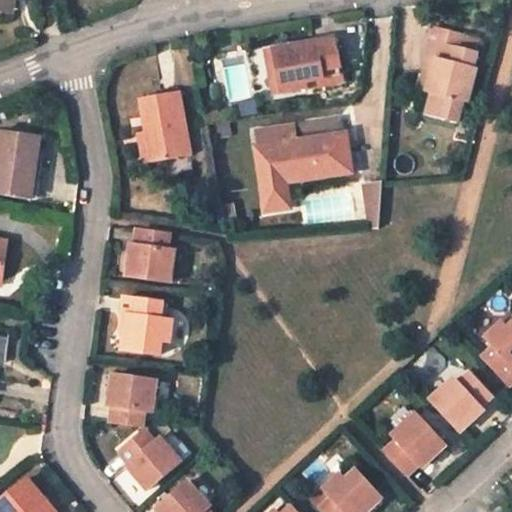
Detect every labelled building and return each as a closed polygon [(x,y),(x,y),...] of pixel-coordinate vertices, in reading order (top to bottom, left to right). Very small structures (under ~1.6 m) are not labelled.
[(0,0),(0,10),(12,13),(14,0),(0,0)] [(452,120),(457,100),(463,101),(472,67),(470,66),(474,51),(457,47),(460,34),(431,26),(424,57),(432,58),(424,91),(428,93),(423,113),(452,120)] [(303,83),(339,78),(333,42),(275,51),(281,92),(303,89),(303,83)] [(267,52),(274,93),(281,92),(275,51),(267,52)] [(432,58),(424,57),(416,90),(424,91),(432,58)] [(339,78),(303,83),(303,89),(305,99),(342,93),(339,78)] [(191,152),(179,89),(140,97),(146,131),(151,160),(191,152)] [(206,122),(221,120),(219,106),(203,108),(206,122)] [(351,173),(345,134),(343,134),(341,119),(255,132),(257,148),(256,148),(265,211),(288,208),(286,194),(284,184),(351,173)] [(151,160),(146,131),(139,133),(144,161),(151,160)] [(0,132),(0,195),(27,200),(31,166),(35,166),(39,139),(0,132)] [(380,195),(368,196),(366,231),(378,230),(380,195)] [(173,252),(169,252),(171,235),(139,230),(137,247),(132,246),(127,278),(168,284),(173,252)] [(166,316),(158,315),(159,302),(121,296),(118,312),(126,313),(123,333),(120,349),(157,355),(160,339),(168,340),(171,317),(166,316)] [(159,302),(158,315),(166,316),(167,303),(159,302)] [(118,312),(115,332),(123,333),(126,313),(118,312)] [(511,315),(510,314),(497,326),(504,333),(511,326),(511,315)] [(511,326),(504,333),(497,326),(484,339),(488,344),(477,354),(507,387),(511,382),(511,326)] [(456,379),(449,372),(425,395),(459,432),(484,408),(479,404),(492,391),(469,367),(456,379)] [(110,406),(115,407),(114,422),(143,426),(145,411),(151,411),(155,379),(116,373),(110,406)] [(388,430),(395,438),(382,450),(404,474),(418,461),(422,465),(445,445),(411,410),(388,430)] [(124,464),(145,490),(176,462),(155,437),(150,441),(140,430),(117,450),(127,461),(124,464)] [(350,468),(339,478),(346,485),(357,476),(350,468)] [(365,511),(370,508),(379,500),(357,476),(346,485),(339,478),(324,492),(329,499),(319,509),(322,511),(365,511)] [(54,511),(25,477),(0,498),(0,511),(54,511)] [(155,507),(159,511),(205,511),(210,506),(185,480),(155,507)] [(277,511),(287,503),(281,497),(271,506),(276,511),(277,511)] [(295,511),(287,503),(277,511),(276,511),(271,506),(263,511),(295,511)]
